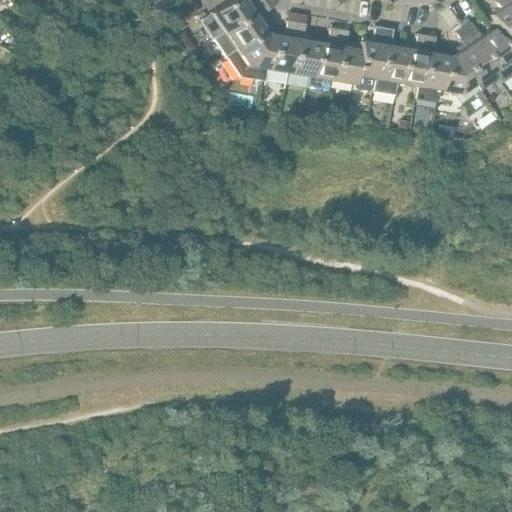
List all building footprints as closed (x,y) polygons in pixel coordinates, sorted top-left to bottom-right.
[(184,0),(166,13),(175,26),(193,12),(184,0)] [(225,0),(198,19),(211,38),(261,3),(259,0),(247,0),(245,2),(243,0),(225,0)] [(511,39),(511,15),(501,0),(493,0),(493,1),(498,8),(486,16),(506,44),(511,39)] [(511,0),(501,0),(511,15),(511,0)] [(223,56),(259,30),(252,20),(267,10),(261,3),(211,38),(223,56)] [(283,73),(292,22),(283,21),(280,38),(268,35),(262,69),(283,73)] [(302,24),(292,22),(283,73),(305,77),(310,43),(299,41),(302,24)] [(466,22),(459,28),(489,70),(507,57),(487,29),(477,37),(466,22)] [(355,42),(353,51),(354,51),(349,76),(350,76),(370,80),(371,80),(380,28),(371,26),(367,44),(355,42)] [(305,77),(326,81),(335,29),(326,28),(323,45),(310,43),(305,77)] [(391,95),(393,84),(392,83),(398,50),(386,48),(389,30),(380,28),(371,80),(370,80),(368,91),(391,95)] [(494,78),(489,70),(459,28),(451,33),(462,48),(451,55),(471,83),(477,90),(494,78)] [(354,51),(353,51),(342,49),(345,31),(335,29),(326,81),(349,85),(350,76),(349,76),(354,51)] [(262,34),(259,30),(223,56),(237,75),(260,79),(262,69),(268,35),(262,34)] [(393,84),(413,87),(422,36),(413,34),(410,52),(398,50),(392,83),(393,84)] [(433,103),(435,91),(440,57),(429,55),(432,38),(422,36),(413,87),(410,99),(433,103)] [(447,58),(440,57),(435,91),(455,94),(471,83),(451,55),(447,58)] [(489,120),(483,113),(477,118),(482,125),(489,120)] [(397,122),(396,129),(404,130),(405,124),(397,122)] [(450,128),(434,126),(433,135),(448,137),(450,128)]
